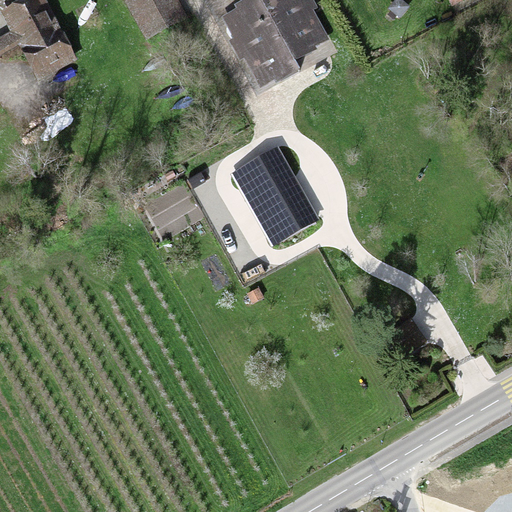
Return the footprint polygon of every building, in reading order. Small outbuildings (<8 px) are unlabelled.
[(72,60),(39,0),(34,0),(6,15),(39,78),(72,60)] [(126,0),(147,38),(184,18),(174,0),(126,0)] [(263,85),(296,67),(258,0),(259,2),(227,19),(263,85)] [(300,0),(258,0),(296,67),(291,58),(323,41),(300,0)] [(274,246),(316,223),(275,151),(234,174),(274,246)] [(224,248),(237,241),(227,223),(214,230),(224,248)] [(403,360),(428,343),(411,319),(387,336),(403,360)]
